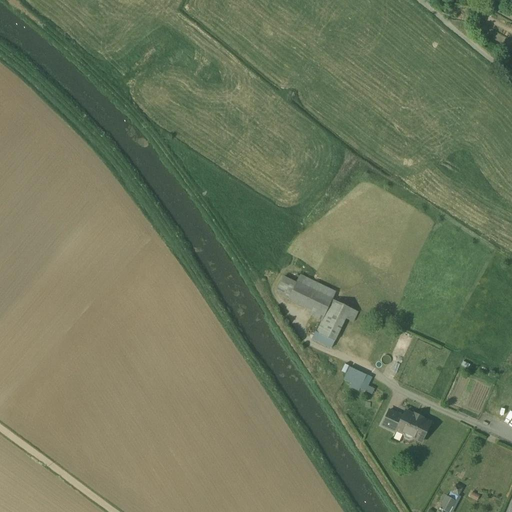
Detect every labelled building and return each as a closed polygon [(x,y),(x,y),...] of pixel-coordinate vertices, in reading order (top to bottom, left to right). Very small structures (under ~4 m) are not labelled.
[(333,300),(296,283),(289,299),(325,316),(328,310),(333,300)] [(359,312),(333,300),(328,310),(346,318),(354,322),(359,312)] [(325,316),(317,332),(335,341),(346,318),(328,310),(325,316)] [(317,332),(316,332),(313,339),(332,348),(335,341),(317,332)] [(367,375),(351,367),(344,380),(361,388),(364,381),(367,375)] [(369,384),(364,381),(361,388),(361,389),(366,391),(369,384)] [(415,415),(406,411),(403,418),(397,415),(398,414),(390,410),(383,425),(396,432),(397,430),(404,433),(403,434),(405,438),(409,440),(413,439),(413,438),(422,442),(431,423),(422,419),(423,418),(415,414),(415,415)] [(462,489),(456,485),(452,492),(459,495),(462,489)] [(449,511),(456,501),(447,496),(440,508),(446,511),(449,511)]
